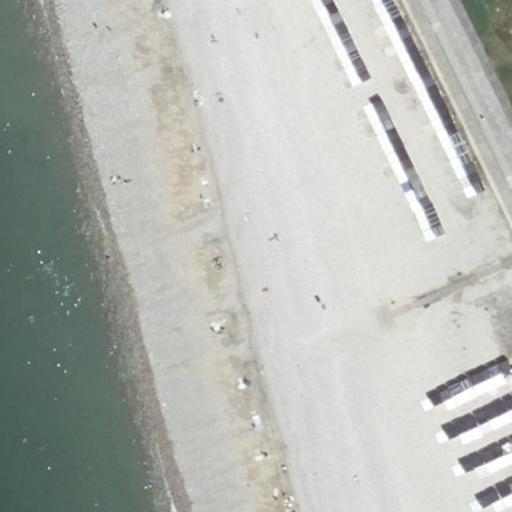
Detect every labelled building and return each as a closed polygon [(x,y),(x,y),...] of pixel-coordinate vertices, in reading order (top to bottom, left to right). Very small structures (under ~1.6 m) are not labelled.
[(396,0),(391,0),(387,2),(390,10),(399,6),(396,0)] [(336,2),(327,6),(332,14),(340,10),(336,2)] [(400,7),(391,11),(395,20),(404,16),(400,7)] [(341,11),(332,16),(336,24),(345,20),(341,11)] [(405,17),(396,21),(400,29),(409,25),(405,17)] [(346,21),(337,25),(341,35),(350,31),(346,21)] [(410,26),(401,31),(405,39),(414,35),(410,26)] [(351,31),(342,35),(346,45),(355,40),(351,31)] [(414,36),(405,40),(409,49),(418,45),(414,36)] [(355,41),(346,46),(350,53),(359,49),(355,41)] [(419,45),(410,50),(414,59),(423,55),(419,45)] [(360,50),(351,55),(355,63),(364,58),(360,50)] [(424,56),(415,60),(419,68),(428,64),(424,56)] [(365,59),(356,64),(360,72),(368,68),(365,59)] [(428,65),(419,70),(424,78),(432,74),(428,65)] [(370,69),(361,73),(364,80),(373,76),(370,69)] [(433,75),(424,79),(428,87),(437,83),(433,75)] [(438,84),(429,88),(433,97),(442,93),(438,84)] [(442,95),(433,99),(437,107),(446,103),(442,95)] [(384,99),(375,103),(379,111),(388,107),(384,99)] [(447,103),(438,108),(442,117),(451,112),(447,103)] [(389,108),(380,113),(383,121),(392,116),(389,108)] [(451,113),(442,118),(447,126),(455,122),(451,113)] [(394,117),(385,121),(389,130),(398,125),(394,117)] [(456,122),(447,126),(451,135),(460,131),(456,122)] [(398,127),(389,131),(393,139),(402,135),(398,127)] [(461,132),(451,136),(456,146),(465,142),(461,132)] [(402,137),(393,141),(397,149),(406,145),(402,137)] [(465,142),(456,147),(461,156),(470,152),(465,142)] [(407,145),(398,150),(403,159),(412,155),(407,145)] [(471,153),(462,158),(466,165),(475,161),(471,153)] [(412,156),(403,160),(407,169),(416,164),(412,156)] [(475,162),(466,167),(470,175),(479,171),(475,162)] [(417,165),(408,170),(412,179),(421,175),(417,165)] [(480,172),(471,176),(475,185),(484,180),(480,172)] [(421,175),(412,179),(417,189),(426,185),(421,175)] [(485,181),(476,186),(480,195),(489,191),(485,181)] [(426,185),(417,189),(421,199),(431,195),(426,185)] [(431,195),(422,199),(426,209),(435,204),(431,195)] [(435,205),(426,209),(431,218),(440,214),(435,205)] [(440,214),(431,219),(435,228),(445,224),(440,214)] [(491,367),(481,371),(486,382),(496,377),(491,367)] [(481,371),(471,376),(476,386),(486,382),(481,371)] [(471,376),(461,381),(466,391),(476,387),(471,376)] [(460,381),(450,385),(456,396),(465,391),(460,381)] [(449,387),(439,391),(444,402),(454,397),(449,387)] [(497,410),(487,415),(492,425),(502,420),(497,410)] [(487,415),(477,419),(482,430),(492,425),(487,415)] [(477,419),(467,424),(472,435),(482,430),(477,419)] [(466,424),(457,429),(462,439),(471,435),(466,424)] [(511,446),(503,450),(509,461),(511,458),(511,446)] [(503,451),(493,455),(498,466),(508,461),(503,451)] [(493,455),(483,460),(488,470),(498,466),(493,455)] [(483,460),(473,465),(478,475),(488,471),(483,460)] [(511,492),(511,491),(501,496),(507,506),(511,503),(511,492)] [(501,496),(491,501),(497,511),(506,506),(501,496)]
